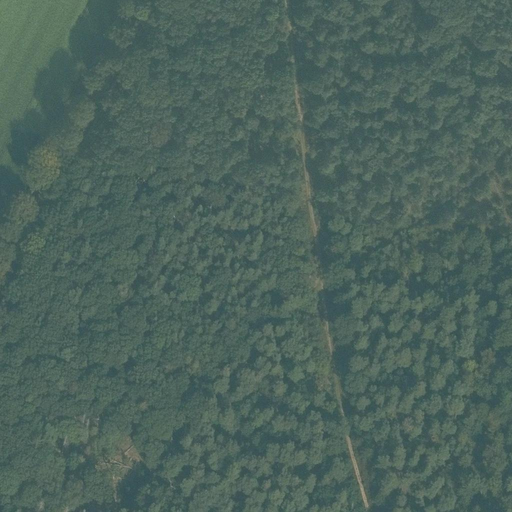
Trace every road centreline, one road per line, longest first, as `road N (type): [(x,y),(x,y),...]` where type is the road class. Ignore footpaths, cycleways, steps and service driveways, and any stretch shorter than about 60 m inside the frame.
road 1 (track): [(150,0),(0,297)]
road 2 (track): [(368,511),(324,283)]
road 3 (track): [(324,283),(511,150)]
road 4 (track): [(132,511),(236,354)]
road 5 (track): [(324,283),(305,130)]
road 6 (track): [(305,130),(291,0)]
road 7 (track): [(421,0),(511,80)]
